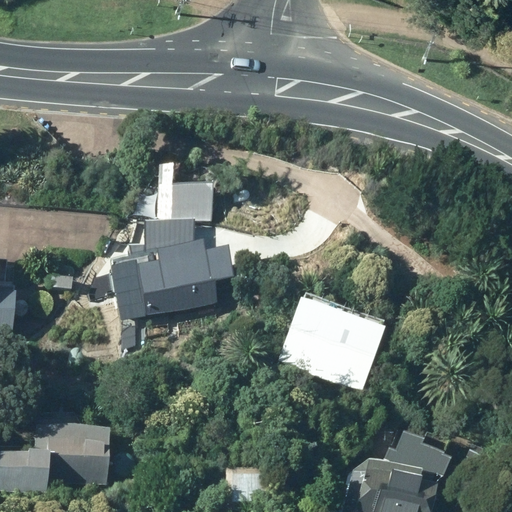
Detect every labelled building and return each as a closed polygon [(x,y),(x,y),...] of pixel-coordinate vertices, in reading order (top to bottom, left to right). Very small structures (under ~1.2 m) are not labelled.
[(211,181),(171,180),(171,221),(211,221),(211,181)] [(130,278),(140,326),(231,306),(220,258),(201,262),(199,251),(149,262),(152,273),(130,278)] [(0,330),(13,331),(14,290),(0,289),(0,330)] [(278,360),(362,390),(384,326),(300,296),(278,360)] [(48,482),(107,485),(110,427),(37,424),(35,449),(28,448),(27,453),(0,451),(0,490),(48,492),(48,482)] [(354,466),(341,511),(430,511),(438,484),(431,482),(434,472),(444,475),(450,454),(424,446),(426,438),(400,431),(395,449),(387,446),(383,460),(369,457),(354,466)]
